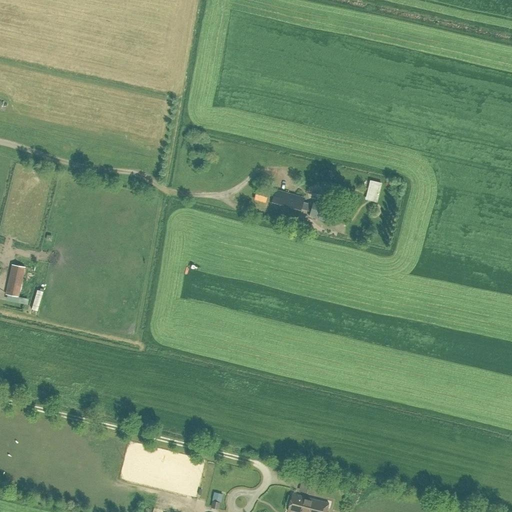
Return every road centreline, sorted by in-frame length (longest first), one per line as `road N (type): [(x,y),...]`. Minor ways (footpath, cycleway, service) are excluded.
road 1 (track): [(0,140),(82,166),(139,173),(180,192),(228,194),(275,169)]
road 2 (track): [(0,400),(257,462)]
